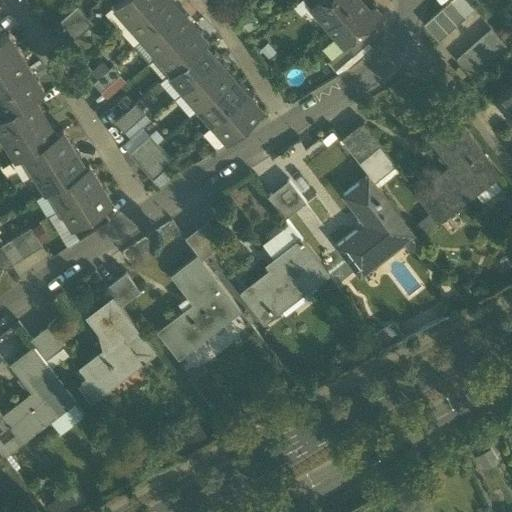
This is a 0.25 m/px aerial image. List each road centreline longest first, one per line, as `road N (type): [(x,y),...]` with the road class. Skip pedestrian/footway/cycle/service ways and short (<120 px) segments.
road 1 (primary): [(511,332),(181,511)]
road 2 (primary): [(273,511),(511,379)]
road 3 (residential): [(148,211),(12,0)]
road 4 (residential): [(288,127),(375,77),(400,45),(407,0)]
road 5 (residential): [(0,313),(148,211)]
road 6 (residential): [(148,211),(288,127)]
road 7 (residential): [(210,0),(288,127)]
